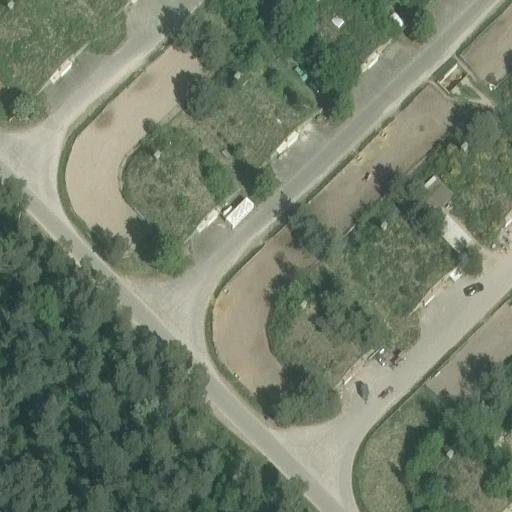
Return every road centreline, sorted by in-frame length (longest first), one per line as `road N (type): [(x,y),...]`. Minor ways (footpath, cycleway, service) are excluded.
road 1 (unclassified): [(490,0),(157,326)]
road 2 (unclassified): [(291,471),(511,257)]
road 3 (unclassified): [(5,177),(187,0)]
road 4 (unclassified): [(157,326),(5,177)]
road 5 (unclassified): [(291,471),(157,326)]
